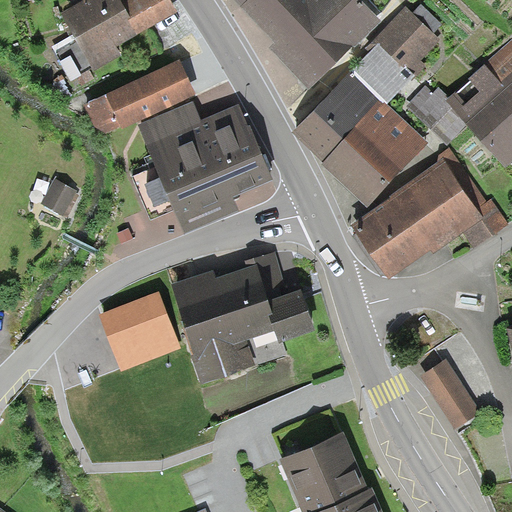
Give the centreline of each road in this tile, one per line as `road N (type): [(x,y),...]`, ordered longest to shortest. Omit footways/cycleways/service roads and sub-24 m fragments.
road 1 (residential): [(0,383),(94,290),(154,258),(311,219)]
road 2 (tertiary): [(191,0),(271,126),(311,219)]
road 3 (tertiary): [(359,335),(401,431),(455,511)]
road 4 (residential): [(359,335),(511,237)]
road 5 (tertiary): [(311,219),(359,335)]
